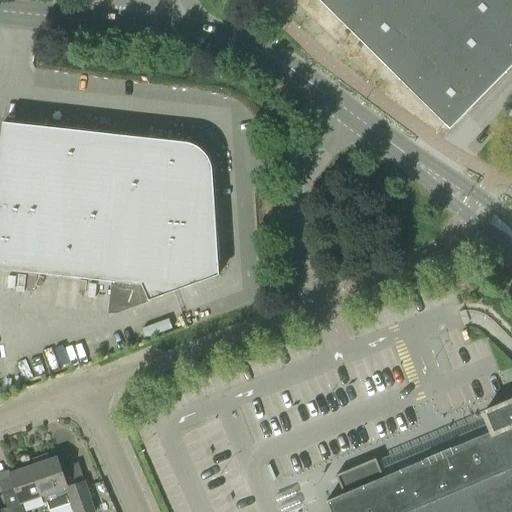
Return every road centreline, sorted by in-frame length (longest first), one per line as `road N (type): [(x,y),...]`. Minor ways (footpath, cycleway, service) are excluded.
road 1 (tertiary): [(511,235),(271,59),(231,39),(154,25)]
road 2 (tertiary): [(154,25),(0,13)]
road 3 (residential): [(89,392),(137,511)]
